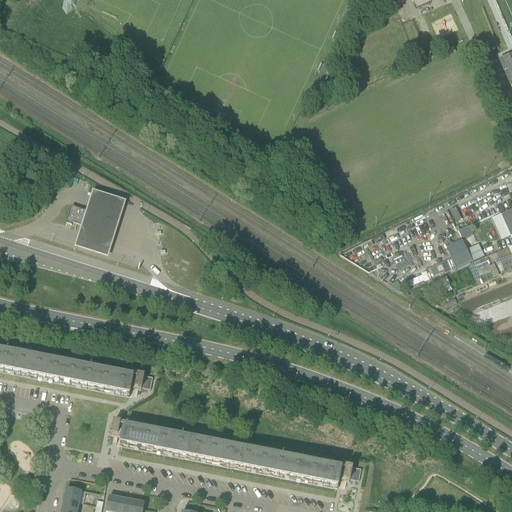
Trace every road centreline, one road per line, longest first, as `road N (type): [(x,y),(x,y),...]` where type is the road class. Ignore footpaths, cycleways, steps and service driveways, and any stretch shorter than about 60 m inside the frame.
road 1 (secondary): [(511,450),(306,346),(0,245)]
road 2 (secondary): [(0,306),(278,367),(402,414),(511,474)]
road 3 (unclassified): [(511,128),(454,0)]
road 4 (residential): [(171,489),(53,466)]
